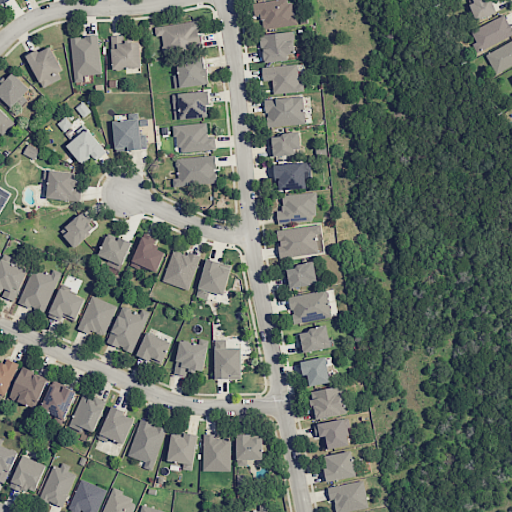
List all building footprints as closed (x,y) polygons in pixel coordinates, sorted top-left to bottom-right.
[(272,0),(252,3),(254,16),(260,16),(263,30),(295,25),(291,0),(272,0)] [(467,0),(475,21),(496,13),(491,0),(467,0)] [(511,36),(511,31),(505,15),(470,29),(475,41),(471,43),(474,52),(511,36)] [(161,35),(164,52),(201,47),(197,20),(154,26),(155,36),(161,35)] [(260,35),(263,63),(288,60),(288,53),(295,52),(292,31),(260,35)] [(69,38),(75,82),(84,81),(83,76),(102,73),(97,34),(69,38)] [(111,36),(112,70),(140,68),(139,41),(124,42),(123,35),(111,36)] [(493,72),(511,65),(511,41),(485,52),(493,72)] [(49,45),(26,56),(41,88),(64,77),(49,45)] [(175,88),(208,83),(204,59),(172,64),(175,88)] [(298,82),(297,65),(261,67),(262,80),(272,80),(273,92),(304,91),(303,82),(298,82)] [(31,90),(12,72),(0,85),(0,94),(15,108),(31,90)] [(173,92),(173,119),(208,118),(208,91),(173,92)] [(304,124),(303,97),(265,98),(266,126),(304,124)] [(0,133),(2,135),(14,122),(0,108),(0,133)] [(112,121),(115,148),(126,147),(126,150),(147,148),(146,134),(140,135),(139,126),(147,125),(147,118),(112,121)] [(174,125),(177,153),(215,150),(214,136),(208,137),(206,122),(174,125)] [(81,164),(92,155),(96,160),(106,151),(87,128),(66,145),(81,164)] [(294,155),(293,148),(300,148),(299,133),(271,134),(271,156),(294,155)] [(175,184),(216,182),(215,156),(174,158),(175,184)] [(306,188),(305,178),(310,178),(310,162),(274,163),(275,189),(306,188)] [(81,189),(73,188),(76,173),(50,169),(46,197),(80,202),(81,189)] [(281,194),(282,210),(277,210),(277,223),(316,221),(315,193),(281,194)] [(75,246),(94,230),(81,213),(61,229),(75,246)] [(276,231),(280,258),(323,252),(319,225),(276,231)] [(152,248),(155,239),(142,234),(131,264),(156,274),(164,252),(152,248)] [(98,257),(123,265),(130,241),(118,237),(117,239),(105,235),(98,257)] [(189,290),(200,255),(188,252),(187,255),(172,250),(162,281),(189,290)] [(2,297),(15,301),(26,268),(0,259),(0,287),(4,289),(2,297)] [(207,299),(209,291),(224,295),(231,265),(205,259),(196,296),(207,299)] [(289,289),(317,283),(313,262),(285,267),(289,289)] [(18,303),(44,314),(61,272),(52,269),(50,274),(33,267),(18,303)] [(75,321),(85,299),(60,288),(47,316),(60,322),(63,316),(75,321)] [(331,318),(327,291),(289,295),(292,323),(331,318)] [(104,338),(116,305),(90,296),(78,329),(104,338)] [(139,313),(122,306),(106,342),(132,353),(149,312),(141,309),(139,313)] [(299,352),(329,348),(327,327),(296,330),(299,352)] [(171,342),(146,331),(136,355),(161,365),(171,342)] [(207,345),(179,340),(173,373),(186,376),(188,370),(202,372),(207,345)] [(241,378),(241,348),(226,348),(226,340),(215,340),(214,378),(241,378)] [(300,360),(302,375),(307,375),(309,385),(329,383),(326,357),(300,360)] [(18,363),(6,358),(4,364),(0,362),(0,398),(3,399),(18,363)] [(10,400),(37,407),(46,376),(19,369),(10,400)] [(65,419),(76,393),(51,382),(40,409),(65,419)] [(346,413),(341,385),(309,391),(314,420),(346,413)] [(93,432),(106,401),(83,392),(69,425),(83,431),(84,429),(93,432)] [(108,439),(125,444),(133,416),(109,408),(99,440),(107,442),(108,439)] [(313,424),(316,438),(322,437),(325,450),(350,445),(345,418),(313,424)] [(128,456),(145,462),(143,467),(152,470),(166,428),(139,420),(128,456)] [(198,435),(184,432),(183,436),(171,434),(166,461),(183,464),(182,468),(192,470),(198,435)] [(236,434),(236,465),(247,465),(247,459),(262,460),(263,438),(251,438),(251,435),(236,434)] [(230,471),(231,437),(203,437),(202,471),(230,471)] [(18,452),(0,444),(0,481),(5,483),(18,452)] [(326,483),(357,476),(351,450),(324,456),(326,468),(323,468),(326,483)] [(34,494),(46,465),(21,455),(10,485),(34,494)] [(70,466),(56,460),(40,498),(62,507),(76,475),(68,471),(70,466)] [(97,511),(106,489),(80,479),(68,509),(76,511),(97,511)] [(327,488),(329,500),(333,499),(335,511),(346,511),(368,508),(363,480),(327,488)] [(112,489),(101,511),(132,511),(137,500),(112,489)]
